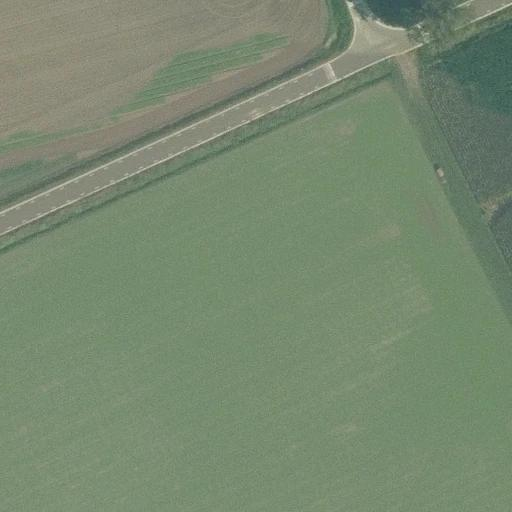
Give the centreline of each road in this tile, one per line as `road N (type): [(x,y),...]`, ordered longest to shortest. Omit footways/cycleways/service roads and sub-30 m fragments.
road 1 (unclassified): [(0,222),(393,43)]
road 2 (track): [(393,43),(511,286)]
